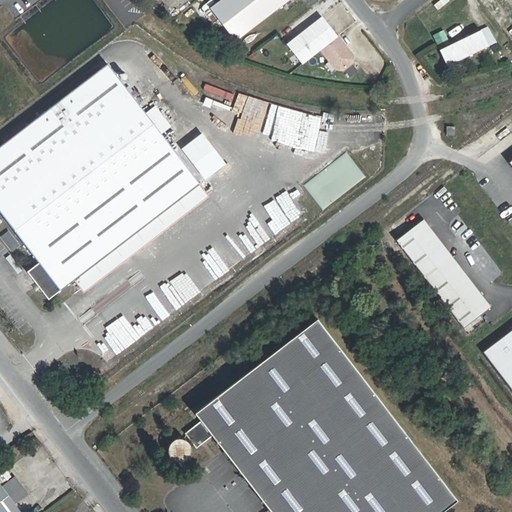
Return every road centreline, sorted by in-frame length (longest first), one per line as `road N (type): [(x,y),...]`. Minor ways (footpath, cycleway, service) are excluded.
road 1 (unclassified): [(57,432),(407,166),(422,137),(415,98),(379,27)]
road 2 (unknown): [(425,217),(474,282),(511,296)]
